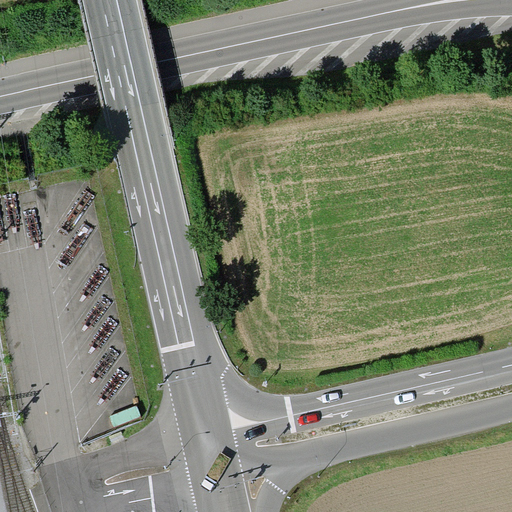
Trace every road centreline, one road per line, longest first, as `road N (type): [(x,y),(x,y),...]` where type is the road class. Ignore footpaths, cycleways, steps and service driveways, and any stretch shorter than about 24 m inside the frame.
road 1 (secondary): [(0,97),(451,0)]
road 2 (secondary): [(102,0),(199,433)]
road 3 (secondary): [(511,365),(199,433)]
road 4 (secondary): [(209,479),(511,406)]
